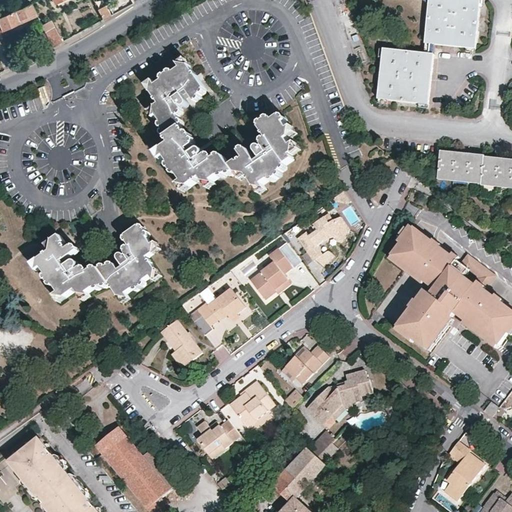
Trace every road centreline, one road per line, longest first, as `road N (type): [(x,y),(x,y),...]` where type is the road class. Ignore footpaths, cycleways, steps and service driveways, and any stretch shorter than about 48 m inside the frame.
road 1 (residential): [(180,399),(301,318),(339,307)]
road 2 (residential): [(0,88),(151,5)]
road 3 (residential): [(339,307),(468,411)]
road 4 (residential): [(405,171),(339,307)]
